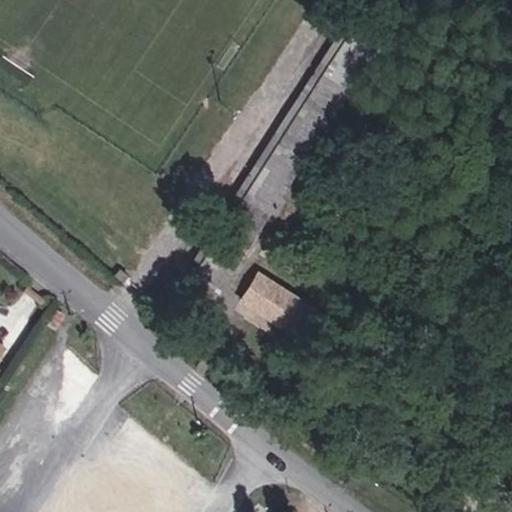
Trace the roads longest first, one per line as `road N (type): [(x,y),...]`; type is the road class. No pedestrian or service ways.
road 1 (unclassified): [(0,218),(189,384),(365,511)]
road 2 (unknown): [(134,333),(27,480),(22,511)]
